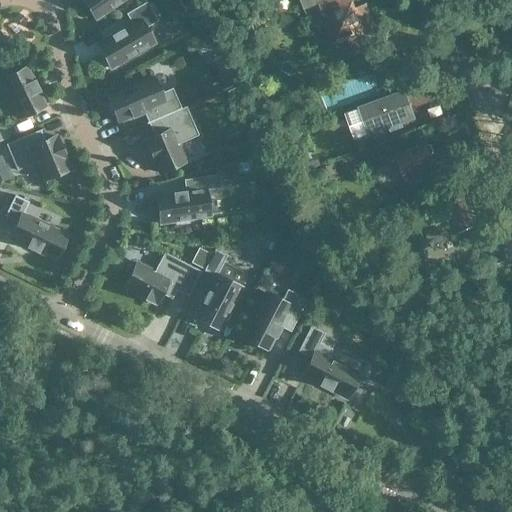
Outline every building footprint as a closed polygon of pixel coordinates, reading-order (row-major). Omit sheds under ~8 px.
[(82,0),(96,19),(124,0),(82,0)] [(327,0),(299,0),(304,10),(319,4),(327,0)] [(319,4),(324,15),(336,43),(348,38),(353,49),(380,37),(370,14),(358,19),(349,0),(327,0),(319,4)] [(132,24),(97,45),(111,69),(154,44),(145,29),(158,22),(146,2),(125,14),(132,24)] [(225,85),(236,80),(229,65),(218,71),(225,85)] [(45,106),(27,68),(1,80),(20,118),(45,106)] [(146,123),(146,124),(181,109),(172,88),(160,93),(153,77),(107,97),(109,102),(106,104),(112,117),(115,115),(118,123),(132,117),(143,113),(148,122),(146,123)] [(404,91),(364,106),(358,108),(369,137),(415,119),(404,91)] [(145,141),(159,173),(185,162),(177,145),(198,136),(186,107),(148,123),(154,137),(145,141)] [(0,141),(8,138),(3,126),(0,126),(0,141)] [(44,180),(70,169),(56,136),(45,141),(40,130),(6,145),(17,171),(37,162),(44,180)] [(427,142),(424,144),(395,157),(409,188),(420,182),(425,193),(446,183),(427,142)] [(175,226),(189,224),(188,220),(210,216),(206,190),(221,188),(218,174),(183,180),(185,191),(172,193),(173,194),(156,196),(160,224),(175,222),(175,226)] [(15,195),(4,217),(17,223),(10,238),(55,260),(67,235),(23,214),(29,202),(15,195)] [(475,224),(464,198),(445,207),(456,233),(475,224)] [(451,235),(442,212),(419,222),(423,232),(415,236),(421,248),(451,235)] [(189,236),(182,254),(206,264),(213,246),(189,236)] [(217,275),(227,256),(215,249),(204,271),(216,277),(195,317),(219,330),(241,288),(217,275)] [(188,297),(197,279),(201,272),(164,253),(154,272),(137,263),(124,288),(156,304),(161,294),(171,300),(176,291),(188,297)] [(290,332),(307,300),(287,290),(281,301),(265,293),(243,337),(267,350),(280,327),(290,332)] [(324,334),(310,327),(298,351),(311,358),(302,376),(346,399),(359,374),(328,358),(332,349),(320,343),(324,334)] [(395,378),(380,387),(392,408),(407,399),(395,378)]
